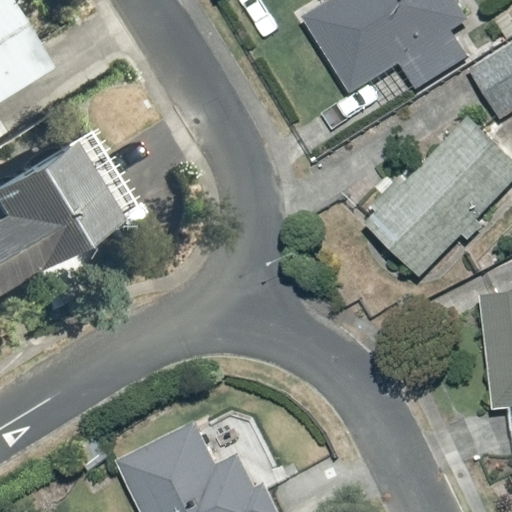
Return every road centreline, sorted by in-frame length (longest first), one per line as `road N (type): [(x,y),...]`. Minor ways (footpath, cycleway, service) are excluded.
road 1 (residential): [(143,0),(229,143),(257,222),(217,315)]
road 2 (residential): [(217,315),(291,332),(349,372),(393,436),(428,511)]
road 3 (residential): [(217,315),(0,430)]
